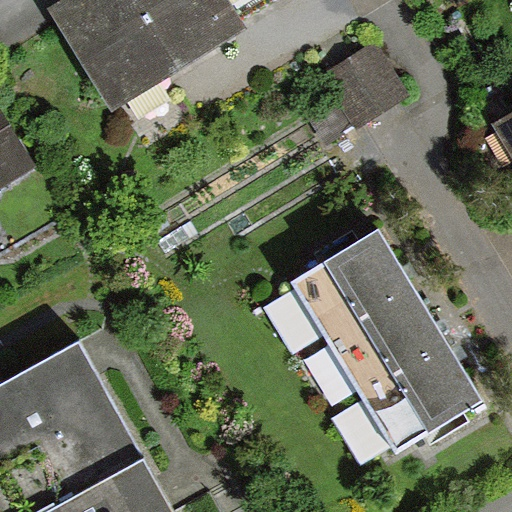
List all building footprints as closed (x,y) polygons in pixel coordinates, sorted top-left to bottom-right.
[(84,0),(63,13),(121,107),(244,32),(224,0),(84,0)] [(375,44),(321,77),(356,134),(410,101),(375,44)] [(511,118),(492,130),(511,161),(511,118)] [(385,234),(299,285),(403,460),(489,409),(385,234)] [(169,511),(84,350),(0,394),(0,511),(169,511)]
